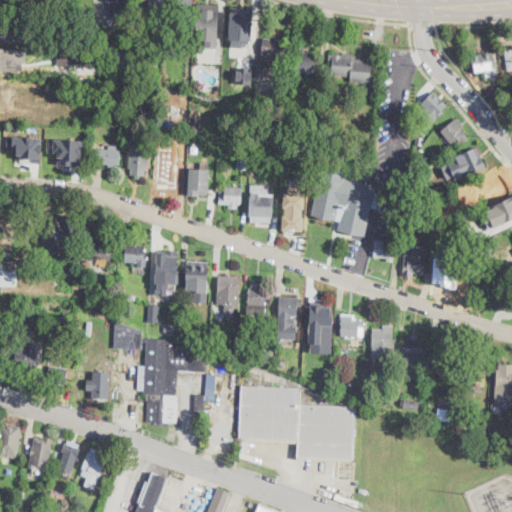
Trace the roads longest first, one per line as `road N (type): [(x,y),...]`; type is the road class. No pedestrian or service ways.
road 1 (residential): [(0,185),(75,191),(511,335)]
road 2 (tertiary): [(0,401),(72,420),(315,511)]
road 3 (residential): [(511,146),(429,54),(425,8)]
